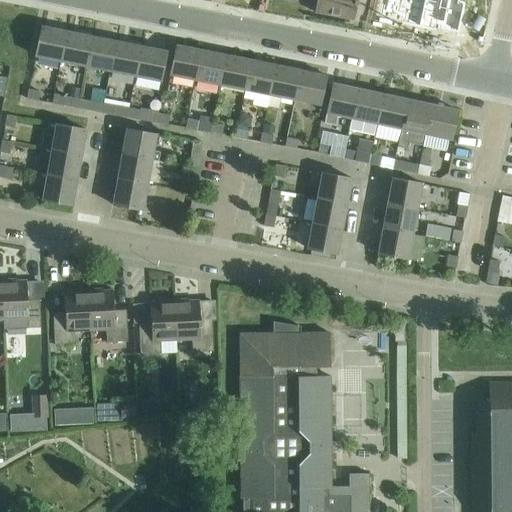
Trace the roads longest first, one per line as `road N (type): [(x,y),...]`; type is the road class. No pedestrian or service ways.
road 1 (residential): [(493,79),(109,0)]
road 2 (residential): [(351,284),(87,235)]
road 3 (residential): [(424,511),(422,297)]
